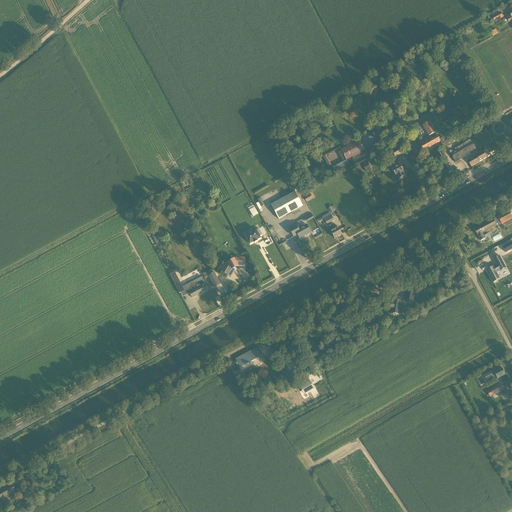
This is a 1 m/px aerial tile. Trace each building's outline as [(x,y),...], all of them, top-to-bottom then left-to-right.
[(501,13),(493,17),(495,21),(504,17),(501,12),(501,13)] [(423,151),(440,141),(429,121),(423,125),(429,137),(419,143),(423,151)] [(282,138),(286,145),(291,142),(287,136),(282,138)] [(446,141),(442,143),(443,146),(456,139),(454,136),(446,141)] [(364,151),(359,141),(342,150),(338,152),(343,162),(333,167),(335,172),(349,164),(347,160),(359,153),(364,151)] [(412,149),(409,144),(403,142),(402,143),(407,152),(412,149)] [(477,150),(472,142),(451,155),(456,163),(461,160),(461,159),(477,150)] [(401,146),(400,147),(398,144),(394,147),(395,149),(392,151),(396,157),(404,152),(401,146)] [(479,155),(468,161),(471,166),(487,158),(483,152),(478,154),(479,155)] [(362,165),(367,172),(371,170),(367,162),(362,165)] [(396,175),(397,175),(399,179),(401,178),(401,179),(404,177),(404,176),(405,176),(403,171),(404,171),(399,163),(392,167),(393,169),(393,170),(396,175)] [(305,194),(304,198),(306,202),(313,198),(309,192),(305,194)] [(294,211),(286,197),(271,205),(279,219),(294,211)] [(255,207),(249,210),(253,217),(258,214),(255,207)] [(498,217),(500,221),(502,224),(511,218),(511,216),(509,211),(498,217)] [(331,215),(329,213),(323,217),(324,219),(327,224),(334,221),(331,215)] [(486,240),(485,239),(490,236),(489,233),(484,236),(482,233),(496,225),(493,219),(474,229),(478,236),(481,241),(483,240),(484,241),(486,240)] [(294,237),(298,235),(300,239),(311,233),(307,225),(301,228),(299,225),(297,226),(297,225),(290,229),(294,237)] [(336,225),(333,227),(331,225),(328,227),(334,238),(342,234),(338,228),(336,225)] [(261,239),(260,236),(262,235),(259,229),(256,230),(246,236),(250,244),(254,242),(255,243),(258,241),(257,241),(261,239)] [(511,244),(511,242),(502,247),(505,253),(511,249),(511,244)] [(500,271),(501,271),(506,268),(499,256),(494,259),(497,265),(493,267),(493,266),(486,270),(493,283),(500,279),(497,273),(500,271)] [(235,258),(226,264),(221,271),(231,277),(234,271),(237,269),(244,269),(244,259),(235,258)] [(184,291),(181,285),(175,272),(170,275),(179,294),(184,291)] [(208,276),(214,287),(219,284),(214,273),(208,276)] [(459,279),(453,282),(456,290),(463,287),(459,279)] [(195,285),(191,287),(187,290),(192,298),(208,289),(203,280),(195,285)] [(393,308),(393,309),(394,309),(394,314),(402,314),(402,300),(394,300),(394,305),(393,305),(393,306),(394,306),(394,308),(393,308)] [(258,354),(257,352),(255,349),(236,359),(241,367),(259,357),(258,354)] [(230,365),(235,374),(240,371),(239,368),(236,363),(236,362),(230,365)] [(496,375),(498,379),(505,375),(501,365),(493,370),(493,371),(491,372),(484,375),(486,380),(494,376),(493,376),(496,375)] [(310,381),(300,387),(302,391),(303,390),(306,394),(315,388),(310,381)] [(494,395),(496,394),(504,390),(501,384),(491,390),(487,392),(490,397),(494,395)] [(506,408),(488,417),(491,422),(505,414),(504,412),(508,410),(506,408)] [(0,491),(0,499),(1,499),(5,506),(10,503),(6,496),(15,491),(12,485),(0,491)] [(26,511),(31,508),(28,502),(23,504),(26,511)]
